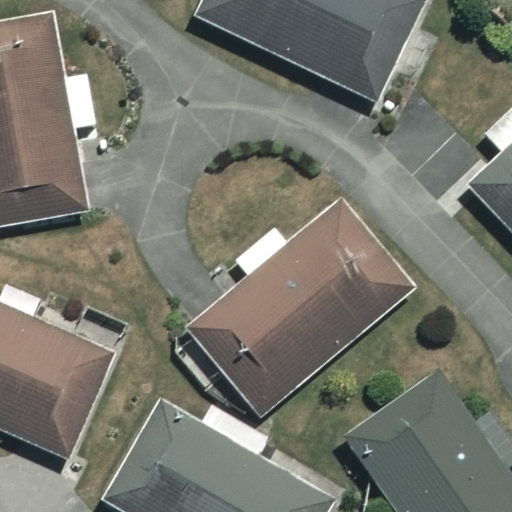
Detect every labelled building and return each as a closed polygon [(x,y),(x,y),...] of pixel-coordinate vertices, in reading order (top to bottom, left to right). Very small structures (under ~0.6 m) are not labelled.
[(369,103),(418,0),(417,0),(208,0),(199,20),(369,103)] [(0,226),(81,214),(50,14),(0,22),(0,226)] [(511,106),(482,137),(502,157),(468,191),(511,234),(511,106)] [(411,293),(344,207),(290,248),(276,230),(228,266),(242,285),(187,327),(254,414),(411,293)] [(0,283),(0,430),(61,458),(107,354),(33,322),(42,302),(0,283)] [(511,511),(511,478),(436,372),(344,439),(396,511),(511,511)] [(202,430),(162,407),(107,503),(122,511),(321,511),(328,502),(247,455),(259,435),(215,409),(202,430)]
